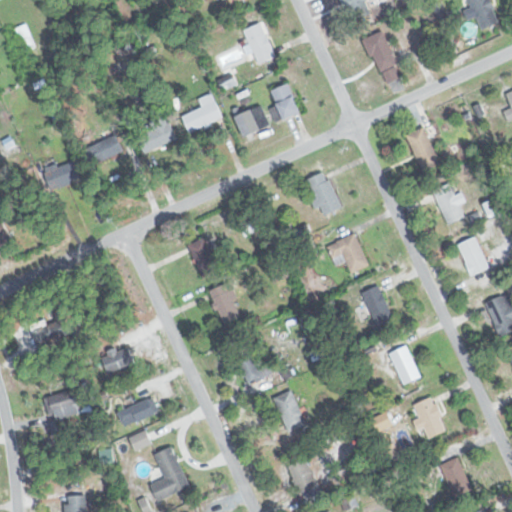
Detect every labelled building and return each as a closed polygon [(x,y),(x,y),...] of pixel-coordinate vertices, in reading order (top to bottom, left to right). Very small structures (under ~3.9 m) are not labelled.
[(346,0),(351,10),(373,0),(346,0)] [(470,0),(481,29),(499,23),(490,0),(470,0)] [(277,56),(261,22),(243,31),(260,64),(277,56)] [(15,29),(25,51),(35,47),(25,24),(15,29)] [(363,40),(379,75),(399,65),(383,31),(363,40)] [(301,112),(290,83),(272,90),(284,119),(301,112)] [(182,116),(190,133),(223,117),(212,93),(199,99),(202,107),(182,116)] [(235,117),(245,138),(274,123),(264,103),(235,117)] [(150,121),(154,130),(138,137),(145,153),(177,139),(166,114),(150,121)] [(425,172),(442,163),(424,126),(407,135),(425,172)] [(124,150),(116,134),(86,149),(94,165),(124,150)] [(45,173),(53,189),(85,175),(77,158),(45,173)] [(308,179),(326,215),(343,207),(325,171),(308,179)] [(466,215),(450,182),(433,191),(449,224),(466,215)] [(0,247),(13,242),(4,219),(0,220),(0,247)] [(327,246),(334,260),(343,255),(352,273),(370,264),(355,232),(327,246)] [(458,244),(472,276),(490,268),(476,236),(458,244)] [(189,246),(206,280),(223,272),(206,237),(189,246)] [(210,290),(225,324),(243,316),(228,282),(210,290)] [(379,327),(395,318),(379,285),(362,293),(379,327)] [(498,335),(511,329),(511,292),(487,301),(498,335)] [(45,319),(31,324),(40,347),(79,331),(69,306),(55,312),(58,320),(47,324),(45,319)] [(109,373),(136,364),(129,345),(103,354),(109,373)] [(422,376),(407,345),(390,353),(405,384),(422,376)] [(250,384),(267,376),(252,346),(236,355),(250,384)] [(273,397),(289,434),(309,425),(293,387),(273,397)] [(80,413),(75,390),(47,395),(51,419),(80,413)] [(126,428),(161,412),(154,396),(119,412),(126,428)] [(431,397),(415,404),(420,417),(413,420),(418,431),(425,428),(429,438),(447,430),(431,397)] [(152,443),(147,431),(133,437),(137,449),(152,443)] [(167,478),(152,484),(159,500),(191,487),(174,446),(157,453),(167,478)] [(474,488),(458,456),(441,465),(456,497),(474,488)] [(302,499),(321,492),(308,458),(289,465),(302,499)] [(68,495),(68,511),(88,511),(88,495),(68,495)]
